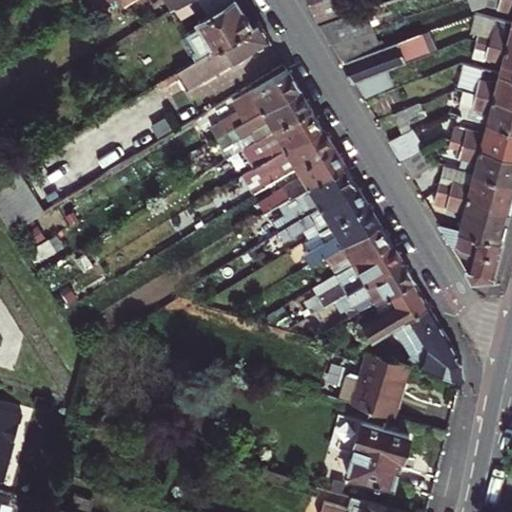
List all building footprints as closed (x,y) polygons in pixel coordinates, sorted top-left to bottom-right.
[(173,5),(170,0),(166,0),(161,4),(165,10),(173,5)] [(200,6),(196,0),(181,0),(173,5),(181,17),(200,6)] [(196,0),(200,6),(205,15),(197,21),(199,25),(186,33),(196,50),(193,51),(197,59),(250,27),(233,0),(196,0)] [(343,0),(318,0),(306,4),(318,24),(348,15),(343,0)] [(511,0),(468,0),(472,10),(486,5),(511,11),(511,21),(511,23),(511,22),(511,0)] [(348,15),(318,24),(330,43),(372,29),(365,9),(348,15)] [(197,59),(178,70),(188,88),(268,40),(258,22),(250,27),(197,59)] [(511,22),(511,23),(509,33),(491,28),(490,31),(479,28),(476,39),(511,48),(511,22)] [(330,43),(341,62),(378,48),(372,29),(330,43)] [(353,81),(380,71),(429,51),(422,31),(378,48),(341,62),(353,81)] [(501,60),(498,72),(511,75),(511,48),(476,39),(472,56),(483,59),(484,56),(501,60)] [(511,75),(498,72),(496,82),(479,77),(482,68),(462,63),(455,87),(462,89),(511,102),(511,75)] [(297,87),(285,67),(231,99),(236,109),(208,127),(201,133),(206,142),(215,137),(297,87)] [(353,81),(361,94),(385,84),(380,71),(353,81)] [(309,108),(297,87),(215,137),(222,149),(250,131),(255,140),(309,108)] [(511,102),(462,89),(458,104),(465,106),(463,116),(485,122),(511,129),(511,102)] [(426,116),(420,102),(395,112),(401,126),(426,116)] [(309,108),(255,140),(242,148),(254,167),(321,126),(309,108)] [(511,129),(485,122),(482,134),(457,126),(453,128),(450,140),(511,155),(511,129)] [(332,146),(321,126),(254,167),(241,174),(253,193),(297,167),(332,146)] [(411,129),(389,140),(401,160),(423,148),(411,129)] [(511,155),(450,140),(448,148),(459,151),(458,157),(475,162),(473,173),(511,182),(511,155)] [(332,146),(297,167),(302,174),(258,201),(265,212),(290,197),(343,164),(332,146)] [(433,166),(423,148),(401,160),(412,180),(433,166)] [(355,184),(343,164),(290,197),(296,207),(274,220),(280,229),(355,184)] [(511,182),(473,173),(454,168),(453,173),(451,180),(440,177),(437,189),(510,208),(511,200),(511,182)] [(451,180),(453,173),(441,170),(440,177),(451,180)] [(36,215),(9,173),(8,172),(0,177),(0,215),(10,231),(36,215)] [(355,184),(280,229),(285,239),(315,222),(320,231),(366,203),(355,184)] [(506,224),(510,208),(437,189),(434,202),(462,210),(457,229),(501,241),(506,224)] [(366,203),(320,231),(304,241),(309,250),(306,252),(311,262),(324,254),(343,243),(378,222),(366,203)] [(331,266),(336,274),(389,241),(378,222),(343,243),(349,255),(331,266)] [(457,229),(439,224),(474,282),(492,278),(497,259),(501,241),(457,229)] [(389,241),(336,274),(340,281),(318,294),(326,306),(347,293),(401,260),(389,241)] [(349,255),(343,243),(324,254),(331,266),(349,255)] [(412,279),(401,260),(347,293),(353,302),(365,295),(371,304),(379,299),(412,279)] [(412,279),(379,299),(380,301),(377,304),(381,311),(362,323),(372,339),(393,326),(428,305),(412,279)] [(428,305),(393,326),(409,353),(407,361),(463,376),(461,366),(459,356),(428,305)] [(407,361),(365,349),(350,401),(392,413),(400,387),(407,361)] [(21,412),(0,406),(0,455),(3,446),(11,448),(21,412)] [(407,431),(360,417),(345,472),(391,486),(397,464),(404,466),(406,460),(408,453),(401,451),(407,431)] [(409,511),(410,511),(351,494),(348,507),(324,501),(320,511),(409,511)]
